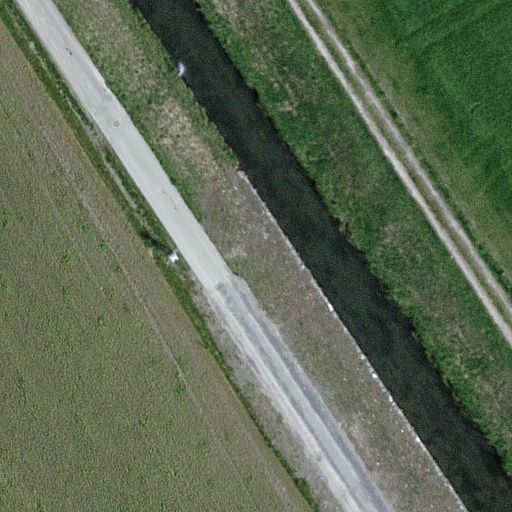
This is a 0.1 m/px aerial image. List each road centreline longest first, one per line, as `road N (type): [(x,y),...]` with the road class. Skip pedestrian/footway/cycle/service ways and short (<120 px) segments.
road 1 (unclassified): [(33,0),(370,511)]
road 2 (track): [(511,315),(308,0)]
